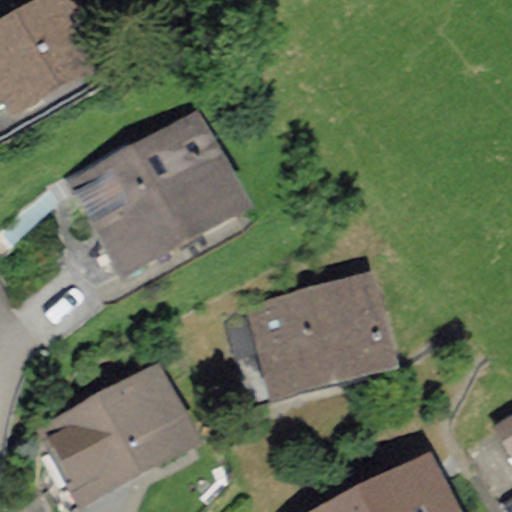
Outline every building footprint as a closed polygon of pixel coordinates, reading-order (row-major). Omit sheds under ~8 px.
[(62,0),(0,33),(0,127),(101,73),(62,0)] [(224,221),(177,133),(51,199),(98,288),(224,221)] [(355,272),(255,296),(282,406),(382,381),(355,272)] [(118,511),(189,472),(138,380),(18,447),(45,494),(54,511),(118,511)] [(444,511),(430,470),(305,511),(444,511)] [(511,471),(495,481),(511,511),(511,471)]
